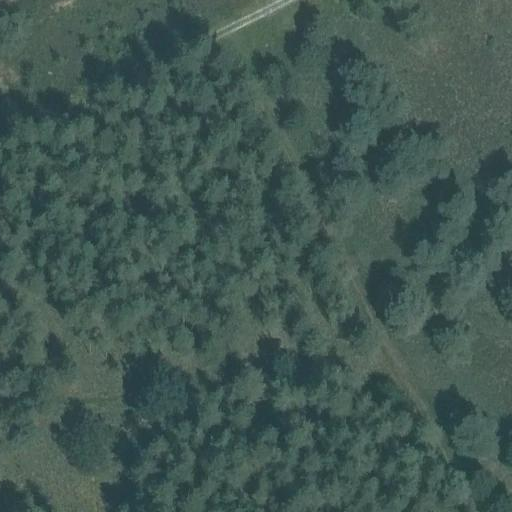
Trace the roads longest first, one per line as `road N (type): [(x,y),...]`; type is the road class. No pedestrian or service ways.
road 1 (track): [(240,23),(350,282),(473,511)]
road 2 (track): [(399,367),(299,391),(0,403)]
